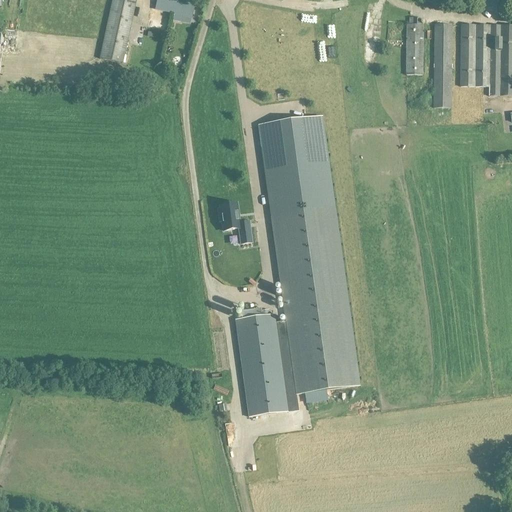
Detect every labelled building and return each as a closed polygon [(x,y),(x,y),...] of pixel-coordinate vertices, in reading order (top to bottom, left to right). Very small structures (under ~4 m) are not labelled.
[(123,64),(127,45),(136,6),(136,0),(111,0),(99,60),(108,61),(123,64)] [(511,0),(451,0),(452,1),(511,12),(511,0)] [(174,1),(171,14),(192,19),(195,6),(174,1)] [(421,26),(409,26),(406,26),(406,76),(423,77),(423,26),(421,26)] [(436,26),(434,109),(451,109),(452,27),(436,26)] [(511,27),(460,26),(460,89),(489,89),(489,97),(511,97),(511,27)] [(63,84),(63,73),(31,74),(31,84),(63,84)] [(79,84),(78,73),(64,74),(65,85),(79,84)] [(327,153),(263,162),(285,315),(296,395),(360,386),(327,153)] [(221,209),(218,209),(220,222),(223,222),(224,231),(239,229),(242,245),(252,243),(249,222),(239,224),(236,204),(221,207),(221,209)] [(233,322),(246,421),(298,415),(296,395),(285,315),(233,322)]
